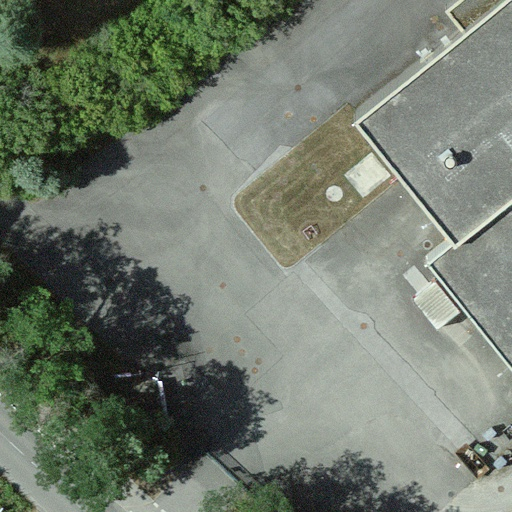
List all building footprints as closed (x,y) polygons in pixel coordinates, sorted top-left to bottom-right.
[(461,232),(511,193),(511,0),(496,0),(467,25),(362,111),(411,170),(461,232)] [(467,25),(496,0),(456,0),(450,5),(467,25)] [(373,154),(350,173),(366,193),(389,174),(373,154)] [(511,193),(461,232),(431,256),(511,351),(511,193)] [(453,298),(428,268),(405,287),(430,317),(453,298)]
